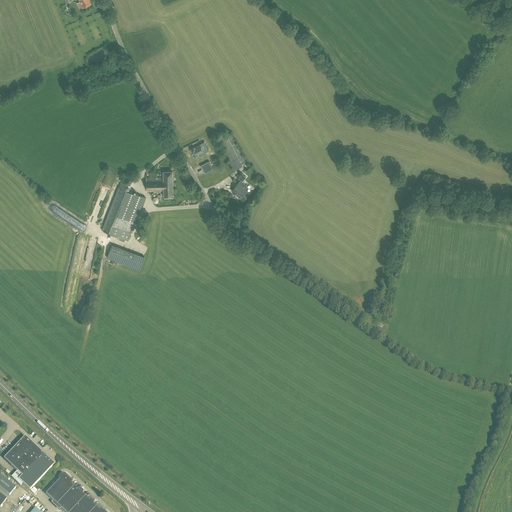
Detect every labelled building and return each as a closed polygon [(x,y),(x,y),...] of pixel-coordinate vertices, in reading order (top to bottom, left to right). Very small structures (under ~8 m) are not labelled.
[(228,136),(226,133),(217,138),(234,171),(243,166),(249,163),(248,160),(245,161),(235,140),(232,134),(228,136)] [(202,148),(200,144),(195,147),(194,147),(191,149),(195,157),(199,155),(198,154),(204,151),(209,149),(207,145),(202,148)] [(172,171),(171,169),(169,169),(168,171),(164,171),(164,177),(146,178),(147,191),(164,191),(164,197),(165,197),(165,198),(167,198),(168,197),(173,196),(172,170),(172,171)] [(244,175),(242,174),(238,178),(241,181),(233,189),(236,192),(235,193),(238,196),(239,195),(244,199),(249,193),(245,189),(248,186),(243,181),(247,177),(245,175),(244,175)] [(128,240),(137,219),(145,197),(129,190),(130,186),(121,182),(114,201),(102,230),(128,240)] [(126,265),(131,251),(112,244),(107,257),(126,265)] [(13,468),(34,446),(25,437),(4,459),(13,468)] [(22,476),(43,454),(34,446),(13,468),(17,471),(11,478),(16,482),(22,476)] [(30,491),(54,465),(43,454),(22,476),(16,482),(20,486),(22,483),(30,491)] [(78,490),(71,483),(72,482),(65,474),(61,475),(58,479),(59,480),(46,495),(64,511),(104,511),(101,509),(100,510),(93,504),(94,502),(90,498),(89,500),(82,493),(83,492),(79,488),(78,490)] [(0,487),(9,496),(16,488),(0,475),(0,487)]
